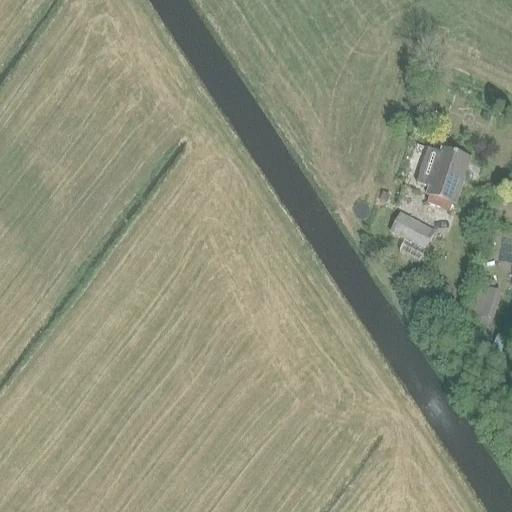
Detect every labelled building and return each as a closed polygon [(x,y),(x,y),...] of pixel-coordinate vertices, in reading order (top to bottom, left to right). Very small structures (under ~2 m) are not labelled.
[(455,207),(470,161),(442,151),(440,155),(428,150),(416,185),(429,190),(426,197),(455,207)] [(382,196),(379,204),(387,207),(390,199),(382,196)] [(390,234),(425,252),(434,235),(399,216),(390,234)] [(500,271),(510,232),(497,229),(488,268),(500,271)] [(479,280),(477,288),(494,292),(496,284),(479,280)] [(445,297),(443,301),(445,306),(450,308),(454,306),(456,301),(454,297),(450,295),(445,297)] [(465,327),(486,332),(489,322),(467,316),(465,327)]
